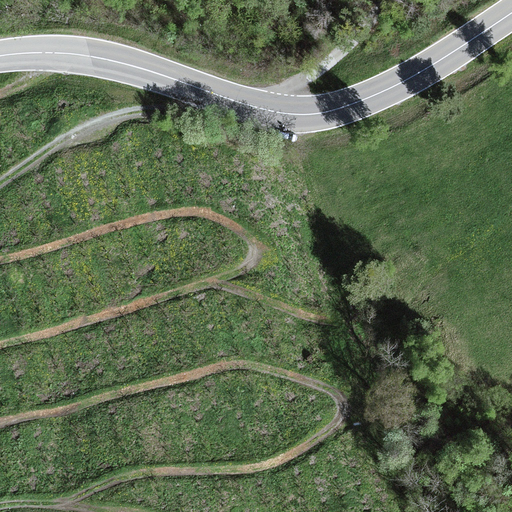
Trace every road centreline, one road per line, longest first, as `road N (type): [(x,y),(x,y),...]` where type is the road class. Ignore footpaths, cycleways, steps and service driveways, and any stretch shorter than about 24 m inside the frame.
road 1 (tertiary): [(0,55),(105,58),(258,108),(312,113),(426,68),(511,12)]
road 2 (track): [(214,93),(202,103),(102,121),(0,189)]
